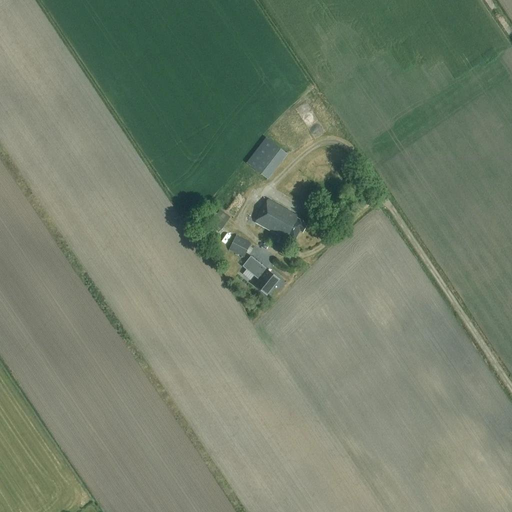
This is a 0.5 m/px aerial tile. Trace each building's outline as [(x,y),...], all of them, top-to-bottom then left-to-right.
[(268,179),(282,160),(288,154),(267,138),(247,163),(268,179)] [(303,233),(308,224),(297,218),(299,216),(269,199),(256,223),(286,240),(288,237),(295,241),(300,231),(303,233)] [(220,209),(211,222),(221,230),(223,227),(223,228),(231,216),(220,209)] [(245,258),(252,243),(236,235),(228,250),(245,258)] [(259,279),(255,285),(268,295),(281,279),(251,255),(243,266),(249,271),(251,269),(253,271),(251,273),(259,279)]
